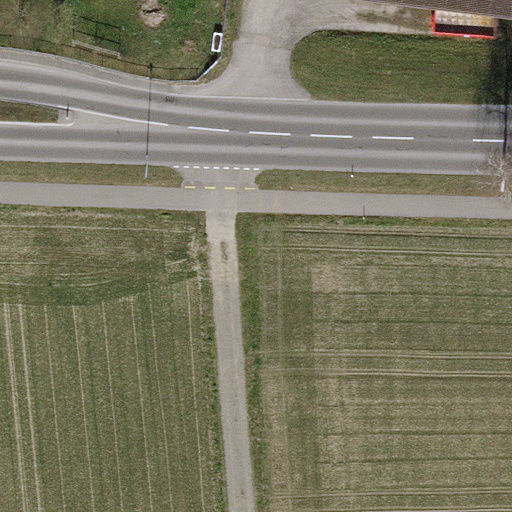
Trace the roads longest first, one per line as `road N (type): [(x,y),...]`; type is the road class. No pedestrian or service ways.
road 1 (tertiary): [(511,147),(0,127)]
road 2 (track): [(244,511),(214,137)]
road 3 (track): [(259,139),(269,0)]
